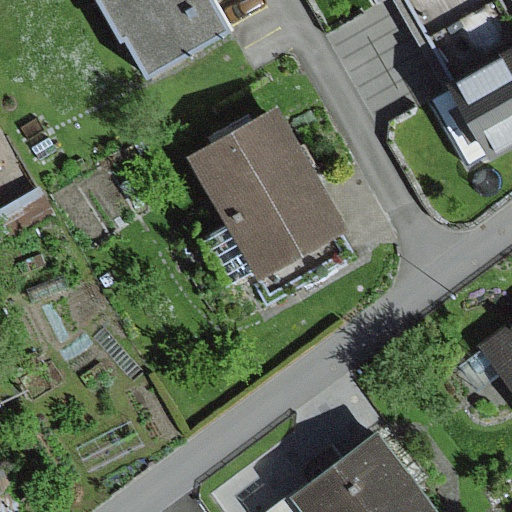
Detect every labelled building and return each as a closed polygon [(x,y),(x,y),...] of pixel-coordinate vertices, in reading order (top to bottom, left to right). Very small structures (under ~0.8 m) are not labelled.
[(108,0),(128,35),(133,32),(154,70),(243,21),(230,0),(108,0)] [(412,0),(398,0),(449,89),(460,83),(456,76),(412,0)] [(412,0),(456,76),(511,44),(511,1),(511,0),(412,0)] [(511,141),(511,44),(456,76),(460,83),(498,150),(511,141)] [(498,150),(460,83),(449,89),(431,98),(468,166),(498,150)] [(356,223),(284,99),(255,116),(252,112),(211,136),(213,139),(192,151),(260,268),(266,278),(255,284),(268,305),(359,252),(346,229),(356,223)] [(260,268),(232,221),(203,237),(230,285),(260,268)] [(511,323),(484,344),(511,381),(511,323)] [(447,511),(384,425),(264,511),(447,511)]
